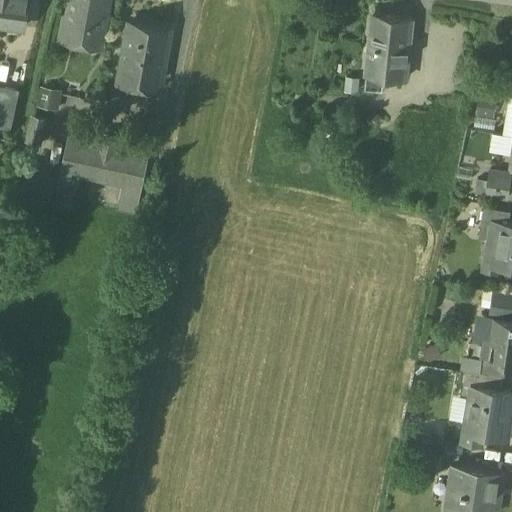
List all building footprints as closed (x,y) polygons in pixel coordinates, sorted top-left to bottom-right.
[(0,0),(0,23),(25,27),(28,0),(0,0)] [(70,0),(68,14),(65,16),(63,26),(66,30),(67,31),(76,32),(75,40),(100,45),(108,0),(70,0)] [(412,18),(373,13),(364,88),(382,90),(383,76),(405,79),(412,18)] [(170,29),(129,22),(120,74),(119,82),(141,86),(142,78),(161,82),(170,29)] [(66,30),(64,38),(75,40),(76,32),(67,31),(66,30)] [(59,103),(60,86),(43,84),(41,102),(59,103)] [(16,90),(0,86),(0,125),(8,127),(16,90)] [(104,90),(88,87),(86,99),(102,102),(104,90)] [(496,119),(500,91),(481,88),(477,116),(496,119)] [(45,119),(32,116),(27,142),(40,145),(45,119)] [(148,143),(74,127),(74,128),(73,128),(58,197),(74,201),(80,174),(123,183),(117,210),(133,214),(148,144),(148,143)] [(511,134),(493,131),(490,149),(511,152),(511,134)] [(511,173),(511,172),(490,169),(486,194),(508,197),(511,173)] [(511,212),(483,207),(482,217),(503,221),(509,222),(511,212)] [(503,221),(482,217),(478,237),(499,240),(503,221)] [(511,222),(509,222),(503,221),(499,240),(495,263),(509,266),(509,267),(511,267),(511,222)] [(511,319),(496,317),(490,358),(506,361),(511,361),(511,319)] [(483,357),(462,353),(460,368),(468,370),(480,371),(483,357)] [(490,358),(483,357),(480,371),(504,375),(506,361),(490,358)] [(480,371),(468,370),(464,395),(469,395),(471,383),(502,389),(504,375),(480,371)] [(511,390),(502,389),(471,383),(469,395),(461,441),(483,445),(485,434),(509,438),(511,420),(511,418),(507,417),(511,393),(511,392),(511,390)] [(498,471),(454,465),(448,505),(495,511),(498,496),(495,495),(498,471)]
